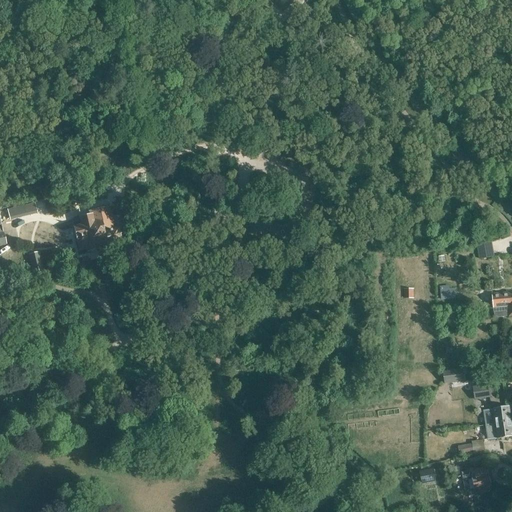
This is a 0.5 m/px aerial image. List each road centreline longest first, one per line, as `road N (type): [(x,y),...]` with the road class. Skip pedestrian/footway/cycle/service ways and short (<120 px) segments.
road 1 (track): [(213,270),(223,393),(238,411),(310,430),(336,461),(350,511)]
road 2 (unknown): [(511,235),(458,195),(328,0)]
road 3 (tertiary): [(511,212),(418,107),(348,0)]
road 4 (track): [(216,142),(148,165),(112,0)]
road 5 (track): [(0,280),(89,295),(106,305),(117,345)]
road 6 (track): [(0,59),(95,32),(114,9)]
